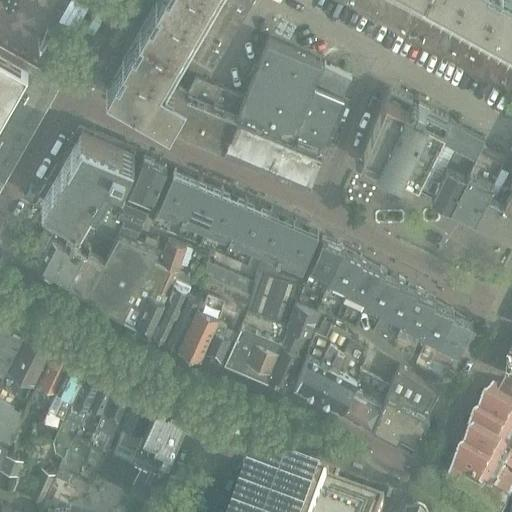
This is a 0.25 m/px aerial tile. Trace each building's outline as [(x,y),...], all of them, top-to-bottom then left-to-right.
[(511,0),(154,0),(106,85),(170,121),(187,92),(161,77),(166,67),(178,74),(189,55),(212,68),(251,0),(342,0),(511,94),(511,0)] [(321,60),(268,39),(254,72),(337,107),(342,95),(343,95),(344,94),(313,81),(321,60)] [(0,169),(7,165),(0,156),(21,139),(14,131),(35,114),(29,106),(50,89),(43,81),(45,78),(0,51),(0,169)] [(325,61),(324,62),(316,79),(343,92),(352,74),(325,61)] [(254,72),(244,96),(281,112),(278,120),(324,139),(337,107),(254,72)] [(198,133),(218,85),(196,76),(187,92),(170,121),(171,122),(198,133)] [(198,133),(224,144),(244,96),(218,85),(198,133)] [(387,94),(384,102),(360,159),(387,172),(414,186),(439,136),(449,116),(422,103),(390,87),(387,94)] [(281,112),(244,96),(224,144),(261,160),(278,120),(281,112)] [(450,205),(481,145),(485,136),(449,116),(439,136),(475,154),(466,173),(448,163),(431,195),(450,205)] [(320,147),(324,139),(278,120),(261,160),(308,180),(321,148),(320,147)] [(117,194),(136,150),(81,128),(62,162),(117,194)] [(450,205),(475,217),(488,192),(506,157),(481,145),(450,205)] [(168,164),(144,154),(119,214),(125,217),(119,231),(137,238),(168,164)] [(117,194),(62,162),(52,179),(109,212),(110,210),(117,194)] [(200,177),(175,167),(153,220),(177,230),(200,177)] [(511,177),(505,174),(493,195),(511,205),(511,177)] [(201,240),(223,187),(200,177),(177,230),(201,240)] [(101,230),(109,212),(52,179),(42,196),(73,214),(101,230)] [(225,250),(247,197),(223,187),(201,240),(225,250)] [(511,205),(493,195),(488,192),(475,217),(511,236),(511,205)] [(255,245),(271,207),(247,197),(225,250),(249,260),(255,245)] [(278,255),(294,217),(271,207),(255,245),(278,255)] [(41,264),(71,282),(89,247),(96,234),(112,243),(119,231),(125,217),(119,214),(110,210),(109,212),(101,230),(73,214),(71,218),(62,213),(39,256),(41,264)] [(318,229),(294,217),(278,255),(303,265),(318,229)] [(143,240),(137,238),(119,231),(112,243),(96,234),(89,247),(71,282),(124,314),(139,281),(148,266),(154,256),(159,247),(143,240)] [(298,296),(318,304),(318,302),(341,248),(343,244),(337,242),(323,236),(298,296)] [(170,239),(161,260),(154,256),(148,266),(139,281),(124,314),(125,315),(150,328),(167,290),(169,291),(174,280),(178,271),(187,244),(170,239)] [(341,248),(318,302),(357,319),(361,308),(366,298),(380,265),(361,254),(359,258),(355,256),(357,252),(344,244),(343,244),(341,248)] [(261,258),(256,279),(251,300),(246,312),(225,357),(242,364),(249,367),(257,370),(268,375),(285,335),(284,335),(298,296),(303,276),(282,270),(283,264),(261,258)] [(366,298),(361,308),(381,317),(398,280),(399,276),(391,273),(390,274),(386,273),(388,269),(380,265),(366,298)] [(399,276),(398,280),(381,317),(375,331),(393,343),(418,287),(409,283),(408,285),(404,283),(406,280),(399,276)] [(170,291),(153,329),(167,336),(187,291),(189,287),(174,280),(169,291),(170,291)] [(418,287),(393,343),(411,354),(422,331),(435,301),(436,298),(435,297),(427,294),(427,295),(423,294),(424,291),(418,287)] [(167,336),(179,341),(200,297),(187,291),(167,336)] [(202,293),(200,297),(179,341),(182,343),(214,355),(215,356),(216,355),(218,354),(219,354),(222,355),(236,324),(234,323),(240,309),(202,293)] [(268,375),(285,382),(297,351),(302,348),(320,304),(318,304),(298,296),(284,335),(285,335),(268,375)] [(427,366),(452,312),(453,310),(435,301),(422,331),(428,333),(416,358),(427,366)] [(0,311),(0,372),(2,374),(26,326),(0,311)] [(452,312),(427,366),(443,376),(464,346),(461,343),(471,320),(452,312)] [(295,379),(319,392),(333,362),(330,361),(338,342),(343,346),(349,335),(352,331),(332,321),(327,334),(316,329),(295,379)] [(2,374),(0,377),(0,382),(25,395),(52,340),(26,326),(2,374)] [(369,346),(349,335),(343,346),(338,342),(330,361),(333,362),(319,392),(343,404),(361,367),(364,361),(369,346)] [(56,342),(30,396),(48,405),(74,352),(56,342)] [(48,405),(38,428),(51,434),(57,423),(87,360),(74,352),(48,405)] [(90,361),(53,440),(55,452),(64,457),(105,369),(90,361)] [(399,364),(390,382),(372,420),(412,441),(435,400),(431,398),(436,389),(399,364)] [(343,404),(372,420),(390,382),(361,367),(343,404)] [(64,457),(60,466),(76,473),(119,377),(105,369),(64,457)] [(119,377),(76,473),(93,481),(96,473),(108,448),(110,448),(115,436),(112,435),(119,419),(133,385),(132,384),(119,377)] [(127,423),(115,451),(131,458),(157,398),(133,385),(119,419),(127,423)] [(498,395),(493,392),(467,440),(472,443),(447,489),(454,493),(449,502),(468,511),(507,511),(511,499),(495,490),(497,487),(509,493),(511,487),(511,479),(503,475),(505,471),(511,474),(511,386),(504,385),(498,395)] [(108,448),(96,473),(148,497),(151,498),(188,412),(188,411),(157,397),(157,398),(131,458),(115,451),(110,448),(108,448)] [(0,398),(0,439),(9,443),(10,443),(23,411),(0,398)] [(0,468),(0,469),(6,453),(10,443),(9,443),(0,439),(0,468)] [(6,453),(1,469),(18,475),(23,459),(6,453)] [(42,469),(31,496),(44,501),(56,474),(42,469)] [(363,511),(326,498),(254,473),(239,511),(363,511)]
